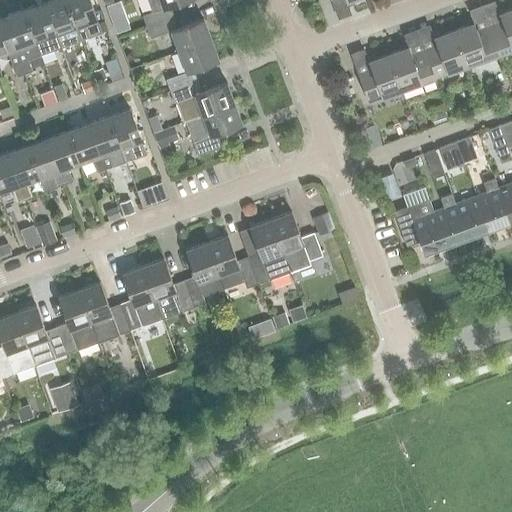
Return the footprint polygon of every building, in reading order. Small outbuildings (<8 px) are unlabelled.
[(76,27),(65,0),(48,0),(43,2),(60,48),(68,46),(63,32),(76,27)] [(88,0),(65,0),(76,27),(81,41),(101,33),(97,23),(88,0)] [(146,27),(173,17),(169,6),(186,0),(146,0),(151,12),(142,16),(146,27)] [(52,51),(60,48),(43,2),(23,9),(39,54),(52,50),(52,51)] [(106,6),(108,11),(119,7),(117,2),(106,6)] [(499,54),(511,49),(511,8),(499,14),(501,22),(489,26),(499,54)] [(39,54),(23,9),(3,17),(24,75),(31,72),(27,59),(39,54)] [(3,17),(0,17),(0,54),(7,52),(16,78),(24,75),(3,17)] [(177,52),(210,40),(203,19),(177,28),(173,17),(146,27),(150,39),(170,31),(177,52)] [(104,21),(97,23),(101,33),(107,31),(104,21)] [(473,23),(453,30),(466,66),(499,54),(489,26),(476,31),(473,23)] [(434,78),(466,66),(453,30),(433,38),(436,46),(423,50),(434,78)] [(169,91),(197,81),(193,70),(218,61),(210,40),(177,52),(185,72),(165,80),(169,91)] [(408,47),(388,54),(401,90),(434,78),(423,50),(410,55),(408,47)] [(368,103),(401,90),(388,54),(368,62),(371,69),(357,74),(368,103)] [(105,61),(112,81),(122,77),(115,57),(105,61)] [(101,68),(93,71),(97,82),(105,79),(101,68)] [(80,83),(84,93),(97,88),(94,78),(80,83)] [(336,83),(342,98),(350,95),(344,80),(336,83)] [(186,122),(234,104),(226,83),(201,92),(197,81),(169,91),(173,103),(178,101),(186,122)] [(54,86),(58,98),(65,95),(62,84),(54,86)] [(40,94),(45,107),(57,103),(52,89),(40,94)] [(186,122),(190,133),(189,134),(197,156),(221,147),(216,134),(242,124),(234,104),(186,122)] [(434,124),(448,119),(442,104),(429,109),(434,124)] [(10,106),(0,109),(0,114),(2,118),(13,114),(10,106)] [(108,116),(125,161),(125,162),(133,159),(146,154),(142,141),(141,141),(129,108),(108,116)] [(147,118),(153,133),(161,130),(156,115),(147,118)] [(108,116),(88,123),(105,170),(112,167),(112,166),(125,161),(108,116)] [(511,144),(511,130),(509,121),(498,125),(506,147),(511,144)] [(88,123),(67,131),(79,164),(92,159),(97,173),(105,170),(88,123)] [(496,151),(506,147),(498,125),(488,129),(496,151)] [(67,168),(79,164),(67,131),(47,138),(64,185),(72,182),(67,168)] [(375,131),(360,137),(365,152),(380,146),(375,131)] [(480,168),(469,137),(456,142),(465,163),(468,172),(480,168)] [(56,188),(64,185),(47,138),(27,146),(39,179),(40,178),(44,191),(56,187),(56,188)] [(465,163),(456,142),(439,148),(447,169),(465,163)] [(26,183),(39,179),(27,146),(7,153),(24,199),(31,197),(26,183)] [(443,171),(435,149),(423,153),(431,176),(443,171)] [(16,202),(24,199),(7,153),(0,155),(0,192),(11,189),(16,202)] [(419,155),(414,157),(416,164),(418,168),(423,166),(419,155)] [(405,168),(416,164),(414,157),(403,161),(405,168)] [(396,170),(383,175),(392,197),(404,192),(396,170)] [(485,193),(476,196),(488,229),(509,221),(497,188),(496,189),(491,177),(480,181),(485,193)] [(509,221),(511,219),(511,182),(497,188),(509,221)] [(161,184),(151,187),(157,202),(166,199),(161,184)] [(443,208),(433,212),(445,244),(466,236),(455,204),(451,194),(439,198),(443,208)] [(466,236),(488,229),(476,196),(455,204),(466,236)] [(445,244),(433,212),(428,199),(394,211),(407,246),(419,241),(423,252),(445,244)] [(119,204),(123,216),(134,212),(130,200),(119,204)] [(109,221),(120,217),(116,206),(104,210),(109,221)] [(291,212),(270,219),(289,272),(309,264),(308,261),(322,256),(313,232),(300,237),(291,212)] [(312,217),(318,235),(334,229),(328,212),(312,217)] [(289,272),(270,219),(249,227),(258,253),(247,257),(257,284),(269,280),(268,279),(289,272)] [(34,228),(41,247),(54,242),(47,223),(34,228)] [(63,237),(75,233),(71,223),(59,227),(63,237)] [(20,230),(26,248),(38,243),(32,225),(20,230)] [(246,288),(257,284),(247,257),(236,261),(227,235),(206,243),(221,284),(241,277),(246,288)] [(0,258),(11,254),(7,243),(0,245),(0,258)] [(221,284),(206,243),(185,250),(194,276),(183,280),(193,308),(205,303),(200,292),(221,284)] [(182,312),(193,308),(183,280),(172,284),(163,259),(142,266),(154,299),(161,319),(182,312)] [(131,300),(120,304),(130,331),(132,337),(144,333),(134,307),(154,299),(142,266),(121,274),(131,300)] [(130,331),(120,304),(109,308),(99,282),(78,290),(97,342),(118,334),(118,335),(130,331)] [(67,323),(56,327),(66,354),(77,350),(77,349),(97,342),(78,290),(57,297),(67,323)] [(66,354),(56,327),(45,331),(35,305),(14,313),(34,365),(54,358),(66,354)] [(301,305),(288,310),(292,322),(305,317),(301,305)] [(285,312),(271,316),(275,328),(288,323),(285,312)] [(0,338),(3,346),(0,347),(0,372),(2,378),(13,373),(34,365),(14,313),(0,318),(0,338)] [(274,330),(269,319),(263,321),(267,333),(274,330)] [(95,387),(82,391),(86,401),(99,397),(95,387)] [(52,398),(57,411),(77,405),(73,391),(52,398)] [(15,408),(20,421),(33,417),(28,404),(15,408)]
